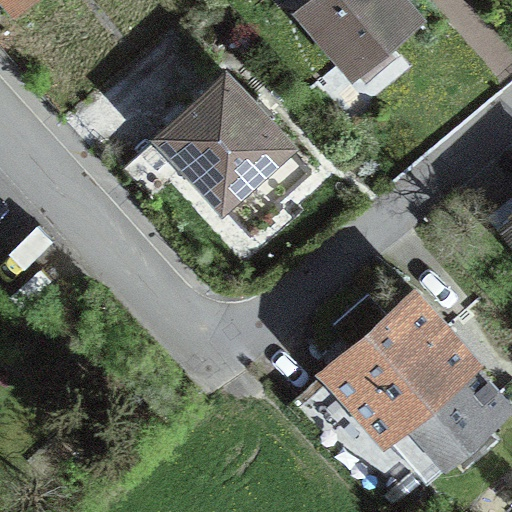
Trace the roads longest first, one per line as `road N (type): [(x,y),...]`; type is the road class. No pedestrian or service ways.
road 1 (residential): [(511,110),(210,358)]
road 2 (residential): [(0,136),(210,358)]
